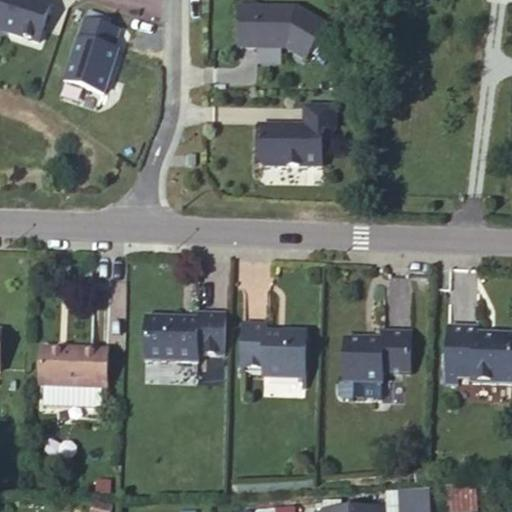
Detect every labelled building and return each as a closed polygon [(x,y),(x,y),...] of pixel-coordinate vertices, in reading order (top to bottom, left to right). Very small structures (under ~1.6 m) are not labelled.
[(51,0),(0,0),(0,30),(40,42),(51,0)] [(325,23),(294,10),(243,10),(242,50),(289,51),(310,60),(325,23)] [(84,15),(63,80),(103,94),(125,29),(84,15)] [(306,130),(261,128),(259,163),(264,168),(321,169),(323,131),(336,132),(336,110),(307,109),(306,130)] [(226,357),(227,316),(198,315),(198,323),(182,322),(182,320),(147,319),(146,362),(198,364),(198,356),(226,357)] [(267,326),(244,324),(241,375),(263,376),(262,380),(304,382),(306,333),(284,332),(284,335),(267,334),(267,326)] [(447,380),(458,380),(473,381),(473,384),(511,385),(511,336),(494,336),(493,339),(478,338),(478,331),(449,330),(447,380)] [(382,340),(346,339),(345,384),(382,385),(382,375),(410,376),(412,334),(383,332),(382,340)] [(108,351),(42,349),(41,388),(107,390),(108,351)] [(429,511),(428,491),(398,494),(400,511),(429,511)]
